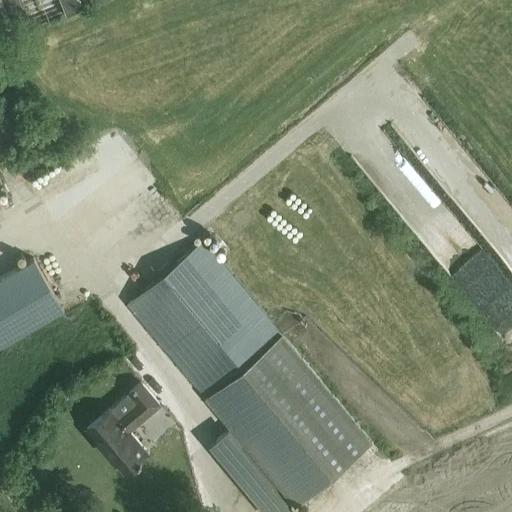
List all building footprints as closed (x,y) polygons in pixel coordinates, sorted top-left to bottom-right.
[(89,163),(77,142),(39,162),(51,183),(89,163)] [(130,190),(170,165),(160,149),(120,174),(130,190)] [(280,332),(274,324),(203,240),(128,303),(205,394),(204,395),(294,504),(372,439),(282,331),(280,332)] [(0,344),(63,308),(32,255),(0,273),(0,344)] [(128,390),(129,391),(87,426),(124,470),(148,450),(130,429),(161,403),(141,379),(128,390)]
